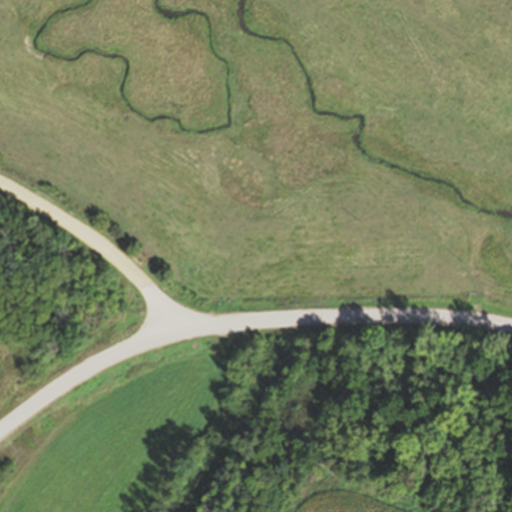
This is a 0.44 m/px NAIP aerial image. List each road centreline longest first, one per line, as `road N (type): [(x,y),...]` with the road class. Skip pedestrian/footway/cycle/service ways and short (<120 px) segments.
road 1 (residential): [(511,323),(387,310),(177,327),(124,260),(0,179)]
road 2 (residential): [(0,431),(140,340),(177,327)]
